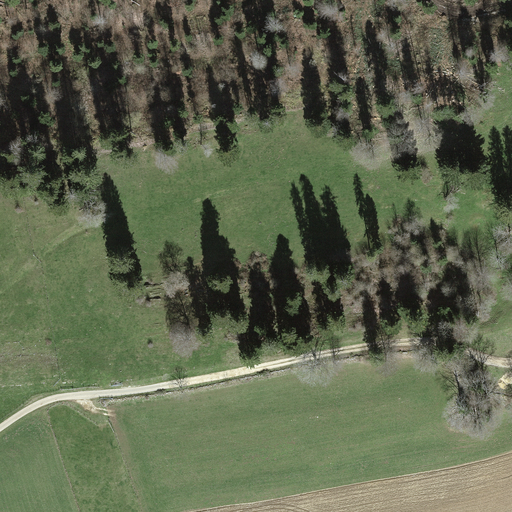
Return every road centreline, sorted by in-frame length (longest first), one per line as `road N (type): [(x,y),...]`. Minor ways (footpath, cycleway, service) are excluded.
road 1 (track): [(0,429),(51,399),(422,342),(511,364)]
road 2 (track): [(0,49),(226,0)]
